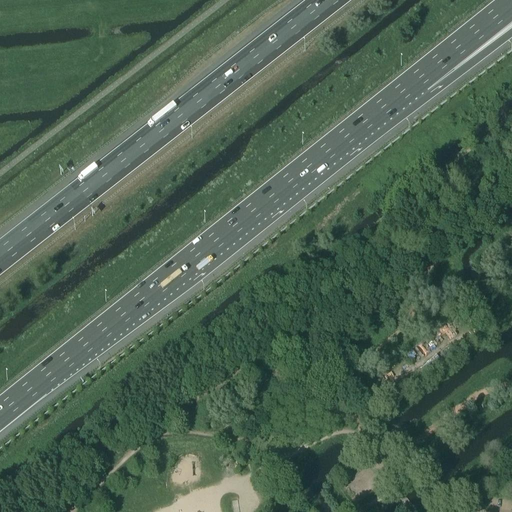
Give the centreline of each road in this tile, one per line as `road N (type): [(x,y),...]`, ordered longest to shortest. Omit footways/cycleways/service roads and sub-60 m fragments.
road 1 (motorway): [(0,413),(418,78)]
road 2 (motorway): [(327,0),(0,256)]
road 3 (motorway): [(418,78),(511,3)]
